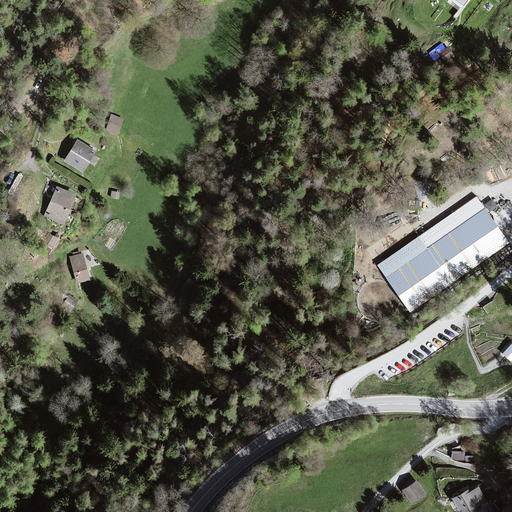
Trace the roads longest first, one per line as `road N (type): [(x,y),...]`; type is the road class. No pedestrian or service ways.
road 1 (unclassified): [(341,409),(348,379),(511,270)]
road 2 (tertiary): [(191,511),(262,444),(341,409)]
road 3 (residential): [(371,511),(406,470),(451,436),(492,425),(499,408)]
road 4 (tertiary): [(341,409),(499,408)]
